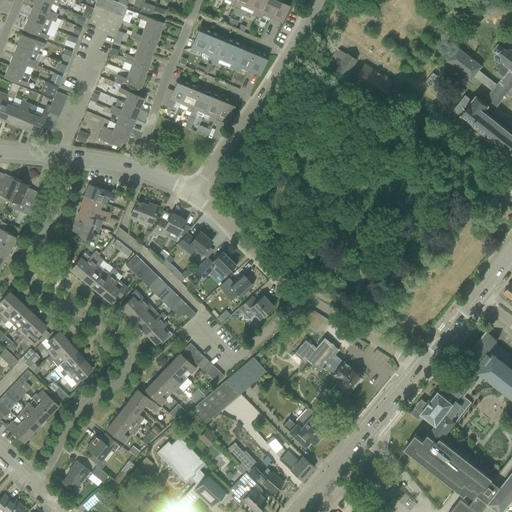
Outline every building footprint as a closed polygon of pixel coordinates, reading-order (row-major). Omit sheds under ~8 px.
[(42,0),(34,0),(32,8),(56,18),(58,15),(55,13),(58,6),(52,4),(42,0)] [(96,0),(94,6),(99,8),(102,0),(96,0)] [(105,10),(108,0),(102,0),(99,8),(105,10)] [(110,12),(114,2),(109,0),(108,0),(105,10),(110,12)] [(141,0),(135,0),(134,6),(140,8),(143,1),(141,0)] [(248,5),(250,0),(237,0),(235,7),(246,11),(248,5)] [(257,16),(264,0),(250,0),(248,5),(246,11),(252,14),(257,16)] [(264,0),(257,16),(261,18),(267,20),(269,17),(270,15),(271,15),(274,7),(277,0),(264,0)] [(277,0),(274,7),(280,9),(283,0),(277,0)] [(285,0),(283,0),(280,9),(286,12),(290,2),(285,0)] [(117,3),(114,2),(110,12),(116,14),(119,4),(117,3)] [(121,16),(125,6),(119,4),(116,14),(121,16)] [(86,7),(82,16),(88,19),(92,9),(86,7)] [(155,7),(152,15),(163,19),(165,11),(155,7)] [(271,15),(270,18),(275,20),(280,9),(274,7),(271,15)] [(56,18),(32,8),(27,18),(43,25),(49,27),(52,20),(55,22),(56,18)] [(286,12),(280,9),(275,20),(281,22),(286,12)] [(146,21),(143,28),(159,34),(163,22),(127,10),(123,21),(129,24),(131,18),(136,18),(146,21)] [(75,23),(82,26),(85,18),(78,16),(75,23)] [(49,27),(43,25),(27,18),(23,29),(48,40),(49,36),(46,34),(49,27)] [(238,23),(230,19),(228,25),(236,28),(238,23)] [(79,36),(82,29),(76,26),(73,34),(79,36)] [(204,50),(212,32),(200,27),(190,51),(195,53),(198,47),(204,50)] [(131,36),(156,44),(159,34),(143,28),(141,35),(132,32),(131,36)] [(204,50),(201,56),(207,59),(212,61),(213,60),(223,36),(212,32),(204,50)] [(16,45),(32,52),(38,54),(40,47),(44,48),(46,44),(21,34),(16,45)] [(73,49),(77,39),(69,35),(64,45),(73,49)] [(136,50),(152,55),(156,44),(131,36),(129,40),(139,43),(136,50)] [(223,36),(213,60),(217,62),(220,56),(226,59),(233,41),(223,36)] [(233,41),(226,59),(232,62),(230,68),(235,70),(245,45),(233,41)] [(504,76),(497,84),(493,90),(489,95),(489,96),(484,102),(477,96),(473,101),(466,96),(454,111),(511,155),(511,48),(511,46),(511,44),(510,41),(505,41),(503,46),(498,42),(493,49),(498,52),(495,56),(496,61),(499,62),(496,67),(500,70),(498,72),(504,76)] [(12,56),(37,66),(38,62),(35,61),(38,54),(32,52),(16,45),(12,56)] [(245,45),(235,70),(239,72),(242,64),(248,67),(251,60),(257,63),(262,53),(256,50),(245,45)] [(457,48),(447,61),(471,80),(482,67),(457,48)] [(68,61),(72,52),(65,49),(61,58),(68,61)] [(148,66),(152,55),(136,50),(134,57),(125,54),(123,58),(148,66)] [(262,53),(257,63),(263,65),(268,55),(262,53)] [(342,83),(351,68),(356,59),(346,53),(332,77),(342,83)] [(8,66),(24,73),(26,66),(35,69),(37,66),(12,56),(8,66)] [(124,62),(122,69),(129,71),(144,77),(148,66),(123,58),(122,61),(124,62)] [(248,67),(247,71),(253,73),(257,63),(251,60),(248,67)] [(58,63),(55,69),(63,73),(66,66),(58,63)] [(257,63),(253,73),(259,76),(263,65),(257,63)] [(352,81),(360,87),(380,99),(393,80),(387,76),(386,78),(363,64),(352,81)] [(8,66),(3,77),(28,87),(30,83),(28,82),(31,75),(24,73),(8,66)] [(116,76),(114,82),(121,85),(122,82),(141,88),(144,77),(129,71),(126,78),(117,75),(116,76)] [(58,87),(62,76),(53,73),(49,83),(58,87)] [(432,87),(439,78),(432,73),(426,82),(432,87)] [(167,89),(162,105),(162,104),(168,107),(169,103),(180,108),(190,83),(178,78),(173,91),(167,89)] [(53,97),(56,91),(58,87),(49,83),(44,81),(40,92),(53,98),(53,97)] [(201,88),(190,83),(180,108),(191,112),(201,88)] [(119,88),(117,92),(127,96),(124,103),(139,109),(144,98),(119,88)] [(191,112),(189,117),(194,119),(195,114),(202,117),(212,92),(201,88),(191,112)] [(0,118),(5,120),(11,104),(15,94),(9,91),(7,95),(0,91),(0,118)] [(67,96),(56,91),(53,97),(65,102),(67,96)] [(212,92),(202,117),(208,119),(213,121),(215,118),(219,108),(224,97),(212,92)] [(92,93),(89,101),(96,103),(99,96),(92,93)] [(53,97),(53,98),(51,102),(63,107),(65,102),(53,97)] [(224,97),(219,108),(225,110),(229,100),(224,97)] [(229,100),(225,110),(231,112),(235,102),(229,100)] [(11,104),(5,120),(16,125),(25,102),(20,101),(18,106),(11,104)] [(25,102),(16,125),(27,129),(34,113),(28,110),(30,105),(29,104),(25,102)] [(49,107),(61,112),(63,107),(51,102),(49,107)] [(113,106),(111,110),(135,119),(139,111),(139,109),(124,103),(124,105),(122,110),(113,106)] [(47,112),(59,117),(61,112),(49,107),(48,112),(47,112)] [(219,108),(215,118),(221,120),(225,110),(219,108)] [(34,113),(27,129),(38,134),(41,127),(43,124),(45,118),(47,112),(48,112),(43,110),(40,115),(34,113)] [(111,110),(110,113),(118,117),(115,124),(131,130),(133,123),(135,119),(111,110)] [(231,112),(225,110),(221,120),(226,123),(227,120),(231,112)] [(59,117),(47,112),(45,118),(56,122),(59,117)] [(43,124),(54,128),(56,122),(45,118),(43,124)] [(43,124),(41,127),(52,132),(54,128),(43,124)] [(103,127),(98,139),(120,148),(123,140),(126,141),(128,136),(131,130),(115,124),(113,130),(103,127)] [(207,136),(210,129),(198,125),(196,131),(207,136)] [(79,131),(76,140),(82,143),(86,134),(79,131)] [(511,169),(506,165),(492,182),(496,185),(501,178),(508,184),(511,178),(511,169)] [(10,200),(19,180),(4,174),(0,172),(0,192),(1,193),(0,196),(10,200)] [(19,180),(10,200),(23,206),(21,211),(28,214),(28,215),(38,193),(32,190),(31,189),(32,186),(19,180)] [(88,184),(84,196),(101,202),(103,203),(107,204),(109,197),(115,199),(117,195),(115,194),(111,192),(88,184)] [(84,196),(79,207),(110,218),(111,214),(100,210),(103,203),(84,196)] [(412,201),(411,198),(408,196),(405,196),(403,199),(404,202),(407,204),(410,203),(412,201)] [(147,206),(136,201),(129,217),(150,226),(158,207),(148,203),(147,206)] [(110,218),(79,207),(75,219),(94,226),(96,219),(108,222),(110,218)] [(154,227),(152,230),(164,236),(167,230),(170,232),(171,231),(178,235),(183,237),(190,228),(183,224),(186,220),(171,213),(166,222),(159,218),(154,227)] [(75,219),(71,230),(81,234),(79,238),(81,238),(89,241),(97,243),(100,235),(98,235),(101,228),(94,226),(75,219)] [(10,225),(6,232),(16,237),(20,230),(10,225)] [(0,243),(10,248),(16,237),(6,232),(0,228),(0,243)] [(179,241),(178,243),(190,253),(194,248),(196,250),(201,254),(207,246),(211,241),(199,231),(193,239),(186,233),(183,237),(179,241)] [(129,234),(123,241),(137,252),(143,245),(129,234)] [(81,238),(79,243),(87,246),(89,241),(81,238)] [(112,245),(116,248),(120,251),(124,246),(116,240),(112,245)] [(0,256),(4,259),(10,248),(0,243),(0,256)] [(131,251),(127,248),(124,246),(120,251),(127,257),(131,251)] [(169,262),(172,259),(163,250),(159,254),(164,259),(161,261),(176,277),(180,273),(169,262)] [(236,266),(221,251),(213,260),(213,261),(212,262),(208,259),(196,270),(204,279),(216,266),(218,268),(215,271),(223,279),(236,266)] [(71,269),(81,278),(95,262),(99,257),(94,253),(90,258),(84,254),(71,269)] [(130,270),(140,259),(135,255),(125,265),(130,270)] [(95,262),(81,278),(91,286),(105,270),(104,269),(103,270),(99,266),(103,260),(99,257),(95,262)] [(145,264),(140,259),(130,270),(134,274),(145,264)] [(138,278),(139,279),(149,268),(145,264),(134,274),(135,275),(138,278)] [(99,276),(91,286),(100,294),(114,277),(113,277),(118,272),(113,268),(108,273),(105,270),(99,276)] [(139,279),(143,283),(153,272),(149,268),(139,279)] [(185,270),(177,278),(181,282),(189,274),(185,270)] [(158,277),(153,272),(143,283),(148,287),(158,277)] [(228,278),(219,286),(230,299),(237,294),(240,297),(243,294),(245,292),(253,285),(243,274),(233,283),(228,278)] [(127,288),(114,277),(100,294),(109,301),(114,296),(118,299),(127,288)] [(162,281),(158,277),(148,287),(152,292),(162,281)] [(157,296),(167,286),(162,281),(152,292),(157,296)] [(157,296),(161,300),(171,290),(167,286),(157,296)] [(128,300),(121,307),(130,317),(146,303),(141,298),(136,293),(134,290),(126,298),(128,300)] [(161,300),(165,305),(176,294),(171,290),(161,300)] [(0,319),(1,320),(4,317),(19,301),(9,292),(2,299),(0,301),(0,319)] [(165,305),(170,309),(180,299),(176,294),(165,305)] [(249,298),(237,308),(243,314),(242,319),(251,319),(251,315),(254,312),(260,319),(265,313),(273,307),(263,296),(257,301),(251,296),(249,298)] [(170,309),(174,313),(185,303),(180,299),(170,309)] [(28,310),(19,301),(4,317),(1,320),(4,323),(7,321),(8,321),(13,325),(17,320),(18,321),(28,310)] [(130,317),(139,326),(149,316),(144,311),(149,306),(146,303),(130,317)] [(183,313),(190,320),(196,314),(185,303),(174,313),(179,317),(183,313)] [(310,309),(303,317),(302,319),(318,333),(328,321),(310,309)] [(37,318),(28,310),(18,321),(22,325),(18,329),(14,333),(18,337),(18,338),(22,334),(37,318)] [(139,326),(147,335),(162,321),(162,320),(167,316),(163,312),(154,321),(149,316),(139,326)] [(220,315),(216,318),(221,323),(224,320),(220,315)] [(46,326),(37,318),(22,334),(18,338),(15,342),(18,345),(25,338),(33,346),(39,340),(36,337),(46,326)] [(166,325),(162,321),(147,335),(155,344),(157,342),(160,345),(173,334),(165,326),(166,325)] [(51,332),(44,339),(47,342),(51,347),(46,351),(47,353),(49,355),(50,356),(67,341),(59,331),(54,335),(51,332)] [(464,382),(457,391),(460,393),(467,384),(467,385),(472,379),(469,377),(476,368),(511,397),(511,426),(506,433),(511,437),(511,356),(496,344),(495,343),(497,340),(486,331),(462,362),(468,366),(464,372),(463,372),(458,378),(464,382)] [(305,340),(305,341),(293,354),(304,363),(306,360),(320,371),(322,368),(338,381),(330,389),(338,395),(342,390),(347,394),(357,381),(359,381),(361,379),(361,375),(359,373),(357,373),(343,361),(342,362),(333,354),(338,349),(324,338),(315,348),(305,340)] [(60,364),(76,351),(67,341),(50,356),(47,359),(50,363),(52,361),(58,367),(60,364)] [(188,356),(195,348),(190,343),(182,351),(188,356)] [(0,352),(0,356),(12,368),(18,362),(4,348),(0,352)] [(200,353),(195,348),(188,356),(193,361),(200,353)] [(20,359),(25,364),(35,354),(31,350),(30,349),(20,359)] [(84,360),(76,351),(60,364),(64,368),(60,371),(65,376),(66,374),(67,375),(84,360)] [(197,365),(205,358),(200,353),(193,361),(197,365)] [(25,364),(30,369),(33,372),(38,367),(33,363),(39,357),(35,354),(25,364)] [(179,354),(171,363),(182,373),(186,369),(191,374),(196,369),(179,354)] [(229,377),(225,380),(235,391),(245,383),(248,387),(266,371),(252,357),(250,359),(245,363),(229,377)] [(197,365),(202,370),(210,362),(205,358),(197,365)] [(92,369),(84,360),(67,375),(71,379),(71,378),(76,383),(81,379),(92,369)] [(210,362),(202,370),(207,374),(214,367),(210,362)] [(171,363),(162,372),(178,387),(187,378),(182,373),(171,363)] [(214,367),(207,374),(212,379),(219,371),(214,367)] [(219,371),(212,379),(217,384),(224,376),(219,371)] [(162,372),(154,380),(165,391),(169,387),(174,392),(179,388),(162,372)] [(21,378),(16,383),(26,393),(31,388),(21,378)] [(145,390),(152,397),(161,406),(170,396),(165,391),(154,380),(145,390)] [(235,391),(225,380),(210,393),(224,408),(239,395),(235,391)] [(422,414),(436,425),(460,394),(460,393),(457,391),(445,382),(428,404),(422,399),(411,413),(419,419),(422,414)] [(26,393),(16,383),(11,387),(22,397),(26,393)] [(65,402),(69,397),(56,385),(52,389),(65,402)] [(11,387),(7,391),(18,401),(22,397),(11,387)] [(194,402),(204,394),(197,388),(189,397),(194,402)] [(160,407),(155,404),(137,390),(129,400),(142,409),(145,404),(151,409),(156,412),(160,407)] [(18,401),(7,391),(2,396),(13,406),(18,401)] [(39,405),(49,415),(58,405),(42,391),(38,396),(35,395),(31,399),(39,405)] [(224,408),(210,393),(191,410),(204,425),(224,408)] [(416,434),(405,448),(458,491),(465,496),(468,492),(475,498),(494,473),(453,441),(453,440),(452,440),(452,441),(444,435),(470,402),(460,394),(436,425),(429,434),(425,430),(419,437),(416,434)] [(13,406),(2,396),(0,398),(0,402),(8,411),(13,406)] [(129,400),(122,409),(140,424),(144,418),(138,414),(142,409),(129,400)] [(0,411),(4,415),(6,413),(8,411),(0,402),(0,411)] [(175,419),(185,411),(178,403),(168,413),(175,419)] [(25,409),(41,424),(49,415),(39,405),(35,410),(30,404),(25,409)] [(25,408),(16,417),(16,418),(18,420),(19,420),(32,433),(41,424),(25,409),(25,408)] [(305,444),(307,443),(310,440),(313,443),(321,435),(323,436),(325,436),(327,435),(328,433),(328,430),(326,429),(324,428),(313,418),(316,416),(307,408),(305,410),(294,422),(289,418),(282,425),(299,441),(301,441),(301,443),(303,444),(305,444)] [(122,409),(114,419),(126,428),(130,424),(136,428),(140,424),(122,409)] [(198,420),(192,412),(185,417),(192,425),(198,420)] [(23,442),(32,433),(19,420),(18,420),(16,418),(12,422),(7,426),(23,442)] [(106,429),(114,435),(124,443),(128,438),(122,433),(126,428),(114,419),(106,429)] [(150,431),(155,436),(160,430),(155,426),(150,431)] [(206,430),(202,434),(211,444),(216,439),(206,430)] [(155,436),(150,431),(149,431),(142,440),(146,444),(154,437),(155,436)] [(95,466),(96,467),(100,470),(101,468),(106,463),(119,445),(113,439),(105,433),(100,439),(96,436),(86,448),(93,453),(89,458),(96,464),(95,466)] [(168,441),(156,452),(185,483),(190,478),(195,483),(178,502),(186,510),(198,497),(210,508),(213,505),(217,501),(224,493),(225,491),(207,475),(205,476),(199,469),(205,464),(179,437),(171,445),(168,441)] [(274,437),(267,443),(276,453),(283,447),(274,437)] [(248,473),(257,464),(245,450),(243,452),(234,443),(226,449),(248,473)] [(135,456),(139,452),(133,447),(129,452),(135,456)] [(294,474),(301,481),(314,467),(302,456),(299,459),(288,450),(279,460),(294,474)] [(510,511),(511,510),(511,454),(496,475),(494,473),(475,498),(469,505),(461,498),(449,511),(510,511)] [(153,463),(146,457),(138,466),(145,472),(153,463)] [(127,460),(119,470),(125,474),(133,464),(127,460)] [(89,471),(84,467),(76,461),(68,472),(70,473),(62,483),(73,491),(89,471)] [(100,470),(96,467),(92,473),(103,482),(108,476),(100,470)] [(254,467),(248,472),(250,474),(256,480),(265,489),(267,487),(274,493),(278,489),(279,489),(282,486),(282,484),(283,483),(270,472),(267,469),(261,475),(256,469),(254,467)] [(245,472),(229,489),(234,494),(231,497),(241,507),(245,502),(255,511),(256,511),(265,503),(261,500),(263,498),(258,494),(262,490),(250,477),(245,472)] [(92,473),(88,478),(97,485),(101,481),(92,473)] [(145,494),(144,484),(136,484),(137,494),(145,494)] [(95,504),(103,497),(97,491),(90,497),(95,504)] [(369,511),(372,510),(351,492),(346,496),(359,507),(354,511),(369,511)] [(0,511),(20,511),(24,509),(15,500),(11,504),(9,502),(10,500),(4,495),(0,498),(0,511)]
